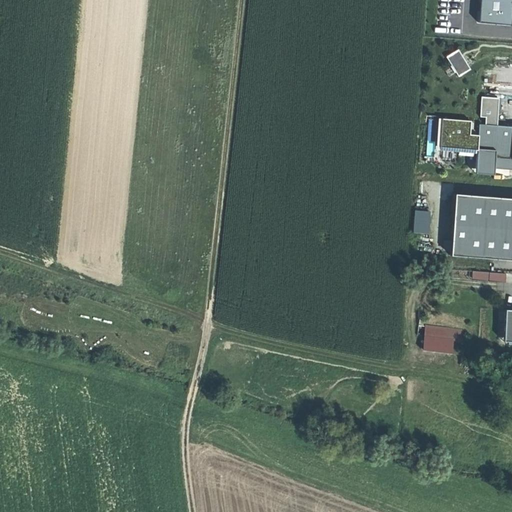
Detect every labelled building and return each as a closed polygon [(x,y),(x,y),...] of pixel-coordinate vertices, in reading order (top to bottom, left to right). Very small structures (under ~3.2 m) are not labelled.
[(451,76),(468,68),(457,46),(441,54),(451,76)] [(435,151),(477,155),(477,151),(439,147),(441,120),(438,119),(435,151)] [(511,128),(479,125),(478,136),(469,136),(470,122),(441,120),(439,147),(477,151),(477,155),(476,163),(494,165),(511,166),(511,168),(511,128)] [(493,176),(494,165),(476,163),(475,174),(493,176)] [(511,199),(455,195),(450,256),(511,260),(511,199)] [(408,231),(425,232),(426,209),(409,208),(408,231)] [(471,269),(470,277),(502,281),(503,273),(471,269)] [(511,310),(503,310),(503,323),(506,323),(505,338),(511,338),(511,310)] [(506,323),(503,323),(502,342),(511,342),(511,338),(505,338),(506,323)] [(452,340),(425,338),(424,351),(451,354),(452,340)]
